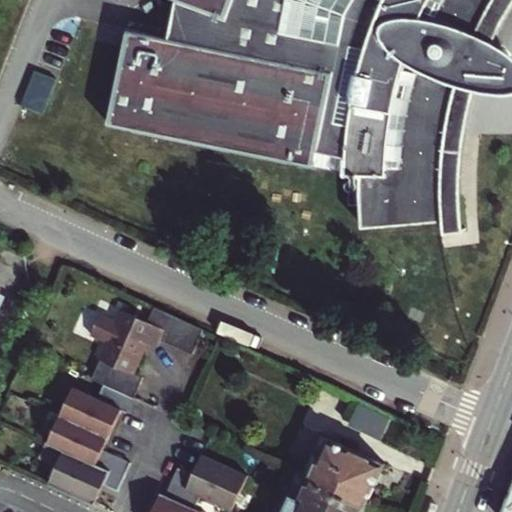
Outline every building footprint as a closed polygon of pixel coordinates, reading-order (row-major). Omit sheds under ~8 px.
[(181,0),(175,33),(138,25),(135,38),(129,37),(116,105),(120,106),(118,118),(113,117),(112,119),(317,161),(320,146),(351,152),(350,170),(364,172),(369,224),(450,216),(448,170),(449,156),(450,144),(462,82),(464,78),(469,77),(477,78),(499,77),(507,74),(511,68),(511,64),(510,55),(503,47),(481,32),(500,0),(181,0)] [(0,319),(12,294),(0,288),(0,319)] [(206,326),(150,301),(142,319),(120,308),(114,319),(100,312),(90,333),(105,340),(97,357),(100,359),(93,376),(104,382),(134,395),(143,374),(135,371),(145,348),(142,346),(145,339),(157,345),(160,336),(194,352),(206,326)] [(134,395),(104,382),(98,396),(74,385),(62,413),(104,431),(109,421),(116,424),(123,407),(128,409),(134,395)] [(68,446),(129,473),(135,459),(107,446),(108,443),(100,440),(104,431),(62,413),(49,441),(54,443),(56,440),(68,446)] [(112,434),(116,424),(109,421),(104,431),(112,434)] [(108,443),(112,434),(104,431),(100,440),(108,443)] [(330,435),(310,475),(374,504),(392,464),(330,435)] [(122,488),(129,473),(68,446),(52,480),(98,502),(105,488),(98,484),(102,477),(109,481),(122,488)] [(206,492),(215,496),(236,505),(235,507),(238,509),(254,473),(208,451),(202,464),(204,469),(208,471),(207,476),(198,472),(184,465),(177,480),(206,492)] [(202,464),(198,472),(207,476),(208,471),(204,469),(202,464)] [(370,511),(374,504),(310,475),(306,473),(295,497),(298,498),(291,511),(370,511)] [(105,488),(109,481),(102,477),(98,484),(105,488)] [(157,511),(207,511),(208,511),(200,507),(206,492),(177,480),(171,493),(167,490),(162,501),(169,504),(167,510),(159,507),(157,511)] [(200,507),(208,511),(215,496),(206,492),(200,507)] [(169,504),(162,501),(159,507),(167,510),(169,504)]
